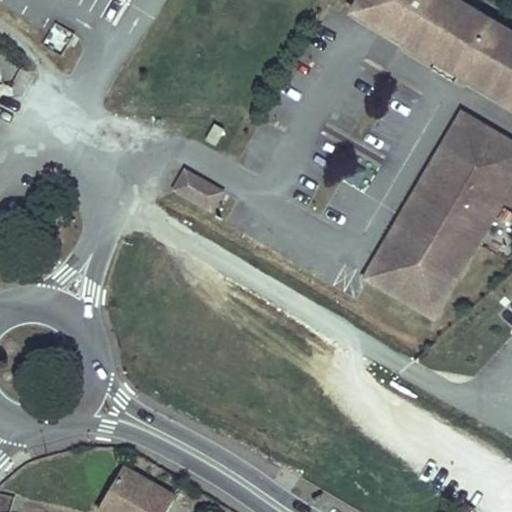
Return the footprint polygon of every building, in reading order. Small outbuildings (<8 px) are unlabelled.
[(511,22),(474,0),(356,0),(351,10),(485,88),(511,103),(511,22)] [(65,51),(73,31),(56,25),(48,44),(65,51)] [(439,317),(511,190),(511,141),(469,116),(375,277),(439,317)] [(215,146),(224,130),(215,125),(206,140),(215,146)] [(194,195),(202,179),(192,173),(183,189),(194,195)] [(217,208),(226,193),(202,179),(194,195),(217,208)] [(509,260),(511,253),(511,234),(499,228),(489,250),(509,260)] [(126,466),(100,510),(104,511),(169,511),(178,498),(126,466)]
